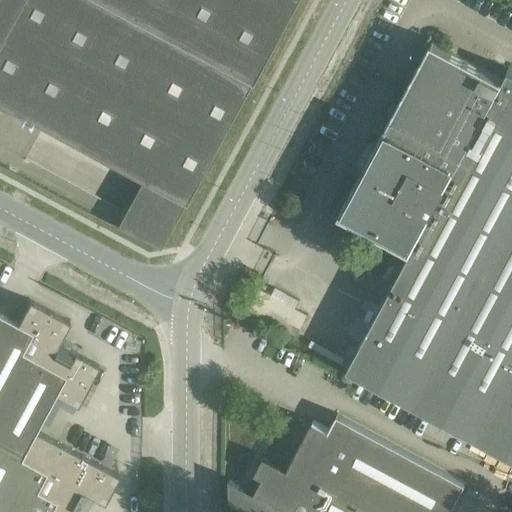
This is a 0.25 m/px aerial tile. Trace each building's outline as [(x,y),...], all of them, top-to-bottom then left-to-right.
[(0,0),(0,101),(142,178),(123,213),(117,224),(159,246),(184,200),(251,77),(292,0),(0,0)] [(511,69),(508,68),(503,78),(431,40),(375,146),(357,179),(339,213),(400,245),(410,251),(382,303),(372,321),(364,336),(355,353),(347,367),(511,455),(511,69)] [(0,119),(121,184),(103,216),(117,224),(120,219),(123,213),(125,209),(132,197),(142,178),(0,101),(0,119)] [(366,162),(375,146),(369,143),(351,176),(357,179),(366,162)] [(259,288),(248,308),(296,334),(307,313),(259,288)] [(86,388),(98,364),(74,351),(76,349),(67,344),(59,340),(61,335),(69,320),(29,299),(17,321),(13,319),(10,317),(1,313),(0,312),(0,440),(23,452),(35,429),(55,393),(77,404),(86,388)] [(67,344),(76,349),(78,344),(61,335),(59,340),(67,344)] [(347,357),(311,338),(307,344),(344,363),(347,357)] [(449,511),(465,482),(338,413),(333,421),(329,429),(313,420),(288,468),(264,455),(255,472),(263,476),(255,491),(251,489),(238,482),(229,477),(230,499),(253,511),(449,511)] [(104,502),(119,474),(102,465),(40,432),(35,429),(23,452),(0,440),(0,511),(77,511),(79,510),(81,511),(90,494),(94,497),(104,502)] [(86,511),(94,497),(90,494),(86,503),(81,511),(83,511),(86,511)]
